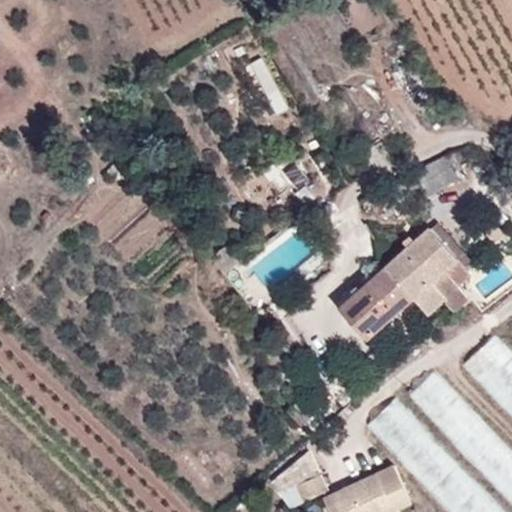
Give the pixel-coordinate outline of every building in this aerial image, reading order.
[(265,56),(255,62),(281,107),(290,102),(265,56)] [(458,179),(446,156),(361,198),(367,211),(392,199),(398,211),(458,179)] [(438,220),(431,227),(468,268),(475,262),(438,220)] [(414,296),(429,313),(445,298),(441,292),(468,268),(431,227),(387,266),(414,296)] [(414,296),(387,266),(342,306),(368,337),(372,333),(397,311),(414,296)] [(397,311),(372,333),(380,342),(406,320),(397,311)] [(331,511),(387,511),(395,508),(412,500),(395,465),(325,498),(331,511)] [(306,501),(328,491),(320,474),(298,484),(306,501)]
